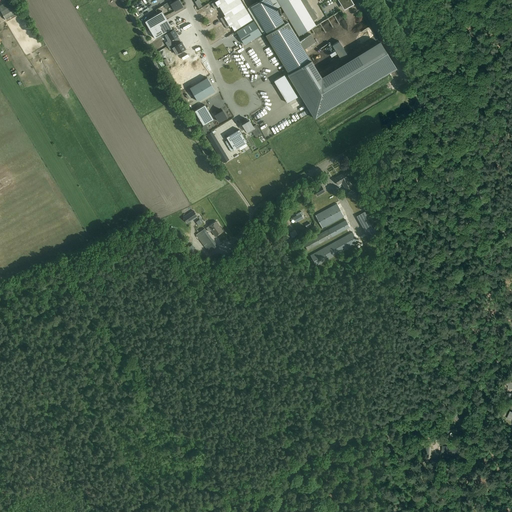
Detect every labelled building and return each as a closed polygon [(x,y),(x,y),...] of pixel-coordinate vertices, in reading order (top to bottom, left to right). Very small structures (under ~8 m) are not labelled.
[(19,11),(13,0),(12,0),(9,2),(8,1),(0,5),(0,9),(5,19),(19,11)] [(172,6),(175,10),(183,6),(179,0),(176,0),(172,3),(171,1),(168,3),(171,7),(172,6)] [(222,0),(217,0),(212,3),(215,8),(220,6),(224,3),(222,0)] [(240,0),(222,0),(224,3),(220,6),(223,11),(240,0)] [(247,9),(241,0),(240,0),(223,11),(226,15),(230,13),(234,18),(247,9)] [(316,26),(313,20),(317,18),(306,0),(260,0),(251,6),(266,32),(284,22),(289,19),(299,36),(316,26)] [(253,19),(247,9),(234,18),(237,23),(232,25),(235,30),(253,19)] [(162,11),(145,21),(155,38),(172,28),(162,11)] [(226,15),(221,18),(224,23),(234,18),(230,13),(226,15)] [(234,18),(224,23),(227,28),(232,25),(237,23),(234,18)] [(245,26),(236,31),(240,38),(244,44),(253,39),(262,34),(258,27),(254,21),(245,26)] [(288,21),(265,35),(289,74),(311,60),(305,49),(305,48),(307,51),(312,48),(310,45),(316,42),(311,34),(300,41),(288,21)] [(327,34),(333,31),(328,21),(322,24),(327,34)] [(364,21),(358,25),(362,32),(369,28),(364,21)] [(314,32),(317,38),(324,35),(321,26),(315,28),(316,31),(314,32)] [(174,29),(164,35),(168,41),(166,42),(168,46),(170,44),(175,42),(173,39),(178,35),(174,29)] [(337,54),(340,60),(347,56),(339,40),(331,44),(334,50),(329,52),(331,57),(337,54)] [(172,48),(176,54),(185,48),(182,42),(176,45),(175,42),(170,44),(168,46),(170,49),(172,48)] [(313,59),(311,60),(289,74),(288,74),(311,113),(314,118),(395,69),(385,51),(380,44),(324,78),(313,59)] [(284,75),(274,81),(287,103),(298,97),(284,75)] [(207,78),(190,88),(198,101),(215,91),(207,78)] [(303,100),(299,103),(303,110),(307,108),(303,100)] [(212,109),(214,113),(216,112),(218,116),(226,111),(222,104),(215,109),(214,107),(212,109)] [(205,105),(195,111),(203,125),(214,119),(205,105)] [(259,109),(253,115),(258,119),(265,112),(262,108),(260,110),(259,109)] [(270,122),(276,120),(274,114),(268,116),(270,122)] [(256,121),(262,130),(266,127),(261,118),(256,121)] [(243,123),(243,124),(242,124),(248,134),(253,131),(252,131),(256,128),(255,126),(253,126),(249,120),(246,122),(245,122),(243,123)] [(280,122),(281,122),(275,125),(278,131),(284,128),(287,126),(283,120),(280,122)] [(239,129),(226,137),(234,150),(247,142),(239,129)] [(312,137),(309,139),(309,138),(303,142),(307,148),(310,145),(311,146),(316,142),(312,137)] [(302,152),(307,149),(304,143),(298,147),(302,152)] [(287,154),(289,159),(301,154),(298,148),(295,150),(292,151),(287,154)] [(346,189),(352,185),(344,173),(334,178),(338,184),(342,182),(346,189)] [(314,191),(317,196),(325,191),(322,186),(314,191)] [(315,215),(322,228),(344,216),(337,203),(315,215)] [(187,223),(198,217),(193,210),(183,217),(187,223)] [(302,211),(296,214),(297,216),(293,218),(296,222),(304,218),(302,216),(304,215),(302,211)] [(359,221),(366,233),(367,232),(371,239),(380,235),(378,232),(377,232),(375,228),(373,229),(366,216),(359,221)] [(346,220),(303,243),(308,250),(332,237),(350,227),(346,220)] [(216,236),(223,231),(216,221),(209,226),(216,236)] [(218,246),(204,228),(196,235),(209,253),(218,246)] [(339,254),(359,243),(353,232),(332,243),(310,255),(316,266),(339,254)] [(492,395),(499,401),(501,398),(494,392),(492,395)]
